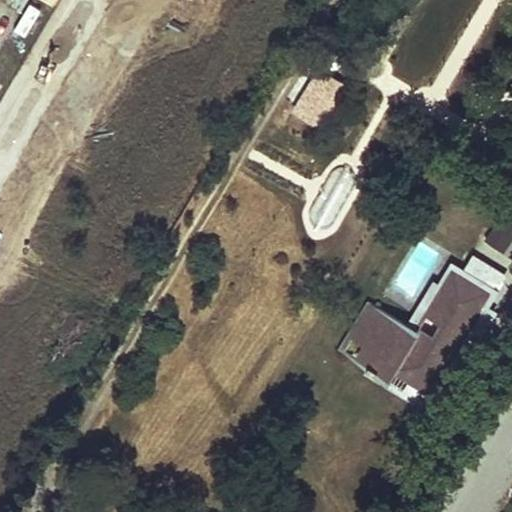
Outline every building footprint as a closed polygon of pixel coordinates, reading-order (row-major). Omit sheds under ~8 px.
[(341,58),(343,55),(343,52),(342,48),(339,46),(336,45),(332,46),(329,48),(328,51),(328,54),(329,58),(332,60),(335,61),(338,60),(341,58)] [(285,102),(302,112),(326,72),(310,63),(285,102)] [(326,72),(302,112),(321,124),(344,85),(345,83),(326,71),(326,72)] [(351,89),(344,85),(321,124),(327,128),(351,89)] [(334,225),(354,189),(356,183),(355,179),(353,174),(348,170),(345,168),(340,168),(336,169),(332,171),(329,176),(309,211),(307,217),(307,222),(309,226),(314,231),(317,232),(322,232),(327,231),(331,229),(334,225)] [(408,380),(428,393),(452,355),(443,349),(457,327),(466,333),(474,338),(484,322),(475,316),(490,292),(462,274),(452,290),(454,291),(448,300),(438,294),(428,309),(446,320),(432,341),(415,331),(368,301),(347,333),(366,345),(358,359),(367,365),(366,366),(375,372),(376,370),(385,376),(390,369),(396,359),(414,370),(408,380)] [(446,320),(428,309),(415,331),(432,341),(446,320)] [(466,333),(457,327),(443,349),(452,355),(466,333)] [(347,333),(339,347),(358,359),(366,345),(347,333)] [(414,370),(396,359),(390,369),(408,380),(414,370)]
